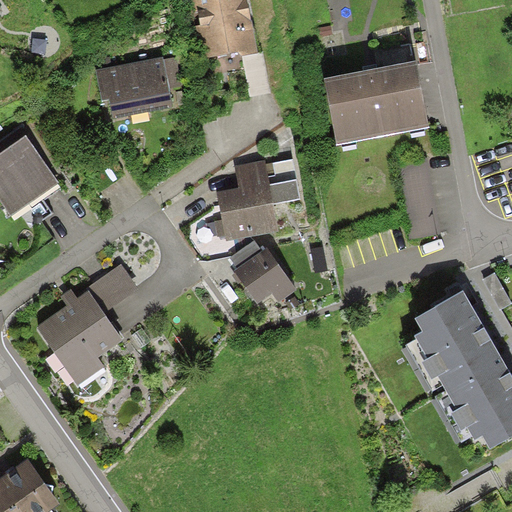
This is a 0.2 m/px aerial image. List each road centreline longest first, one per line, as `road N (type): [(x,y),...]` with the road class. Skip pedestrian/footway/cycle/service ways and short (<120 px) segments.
road 1 (residential): [(0,309),(297,107)]
road 2 (residential): [(428,0),(463,200),(480,225),(511,229)]
road 3 (residential): [(101,511),(0,362)]
